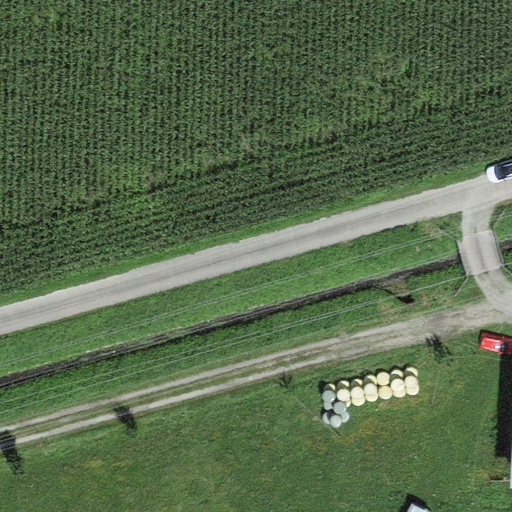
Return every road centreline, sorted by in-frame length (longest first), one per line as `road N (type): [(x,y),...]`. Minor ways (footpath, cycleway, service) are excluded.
road 1 (unclassified): [(511,186),(0,321)]
road 2 (track): [(0,438),(495,308)]
